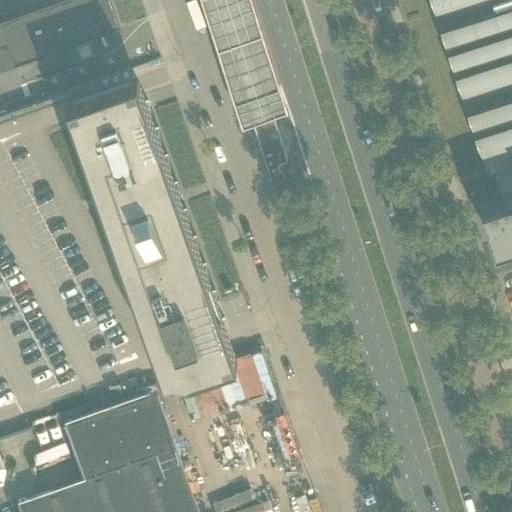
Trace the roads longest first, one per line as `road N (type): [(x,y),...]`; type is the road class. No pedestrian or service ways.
road 1 (unclassified): [(356,511),(171,0)]
road 2 (primary): [(264,0),(429,511)]
road 3 (primary): [(478,511),(317,0)]
road 4 (residential): [(507,445),(365,0)]
